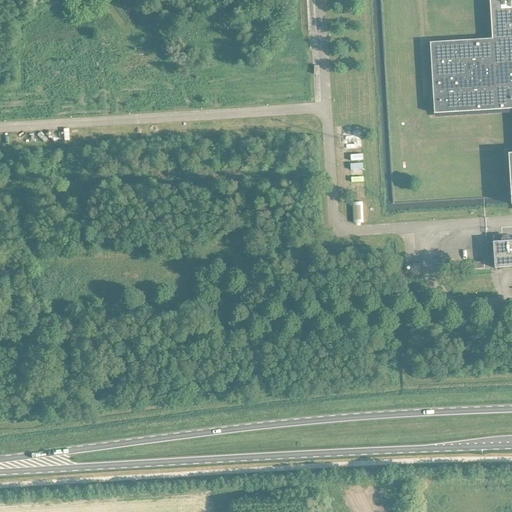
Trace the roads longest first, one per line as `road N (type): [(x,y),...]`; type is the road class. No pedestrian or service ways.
road 1 (primary): [(511,417),(138,445),(57,466)]
road 2 (primary): [(57,466),(511,449)]
